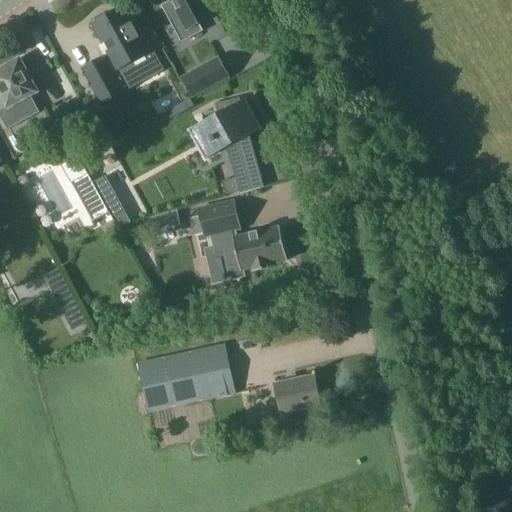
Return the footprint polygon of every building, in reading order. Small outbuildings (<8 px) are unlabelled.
[(170,0),(171,1),(161,7),(181,44),(203,32),(197,22),(211,15),(202,0),(170,0)] [(105,56),(80,70),(101,106),(102,105),(138,85),(132,74),(156,60),(163,72),(165,71),(145,36),(138,39),(124,15),(121,9),(103,19),(93,24),(111,57),(107,59),(105,56)] [(192,99),(230,78),(218,57),(180,78),(192,99)] [(0,95),(7,108),(0,112),(0,117),(8,131),(40,114),(30,96),(36,93),(19,62),(0,72),(0,95)] [(220,119),(207,124),(220,155),(228,151),(230,158),(254,148),(250,137),(262,132),(249,101),(242,104),(240,98),(216,108),(220,119)] [(68,104),(54,111),(65,132),(80,124),(68,104)] [(109,213),(93,183),(85,168),(78,155),(60,165),(71,184),(72,184),(92,222),(94,220),(109,213)] [(260,175),(223,184),(227,198),(239,195),(240,197),(264,190),(260,175)] [(93,183),(116,226),(119,230),(131,224),(129,222),(128,220),(113,192),(103,197),(95,182),(93,183)] [(200,218),(191,220),(195,236),(204,234),(205,239),(210,237),(213,249),(207,251),(214,283),(231,279),(230,274),(242,272),(251,269),(252,273),(272,269),(271,265),(283,262),(283,261),(287,260),(280,229),(276,230),(275,229),(248,235),(235,238),(233,232),(240,231),(234,202),(209,207),(211,215),(200,218)] [(149,219),(152,232),(180,226),(177,211),(149,219)] [(235,395),(224,346),(138,365),(149,413),(235,395)] [(316,407),(320,406),(313,378),(275,387),(281,415),(285,414),(287,420),(295,420),(296,424),(311,420),(318,413),(316,407)]
